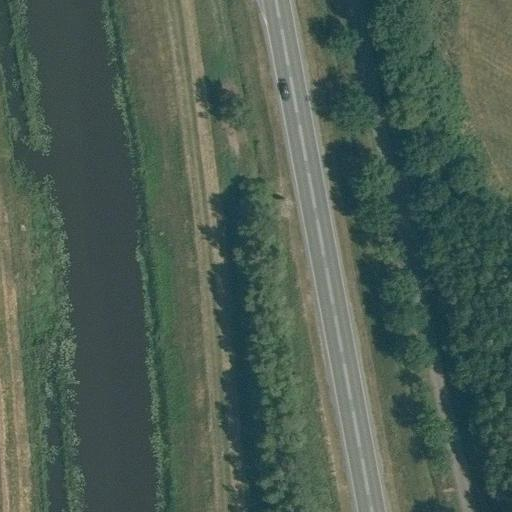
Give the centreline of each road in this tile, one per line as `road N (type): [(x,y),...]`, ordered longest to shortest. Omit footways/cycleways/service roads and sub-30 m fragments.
road 1 (unclassified): [(468,511),(355,0)]
road 2 (trunk): [(372,511),(276,0)]
